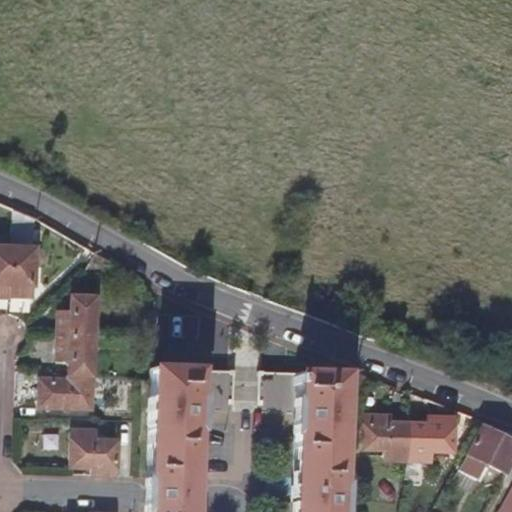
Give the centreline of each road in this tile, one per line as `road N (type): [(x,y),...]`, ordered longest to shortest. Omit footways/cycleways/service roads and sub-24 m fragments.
road 1 (residential): [(511,419),(249,316),(0,196)]
road 2 (residential): [(238,511),(0,492)]
